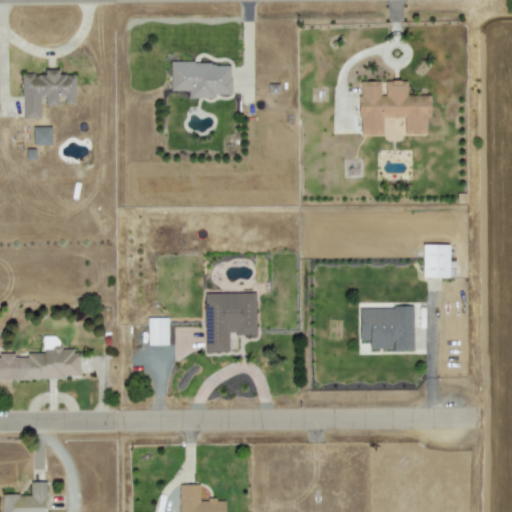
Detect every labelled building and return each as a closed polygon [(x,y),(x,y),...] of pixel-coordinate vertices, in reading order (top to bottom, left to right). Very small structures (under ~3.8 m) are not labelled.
[(169,89),(187,89),(187,96),(230,96),(230,61),(169,61),(169,89)] [(21,117),(40,117),(40,104),(57,104),(57,95),(63,95),(63,102),(74,102),(74,73),(57,73),(57,68),(43,68),(43,73),(21,73),(21,117)] [(358,80),(358,134),(382,133),(381,116),(403,116),(403,133),(426,133),(426,117),(429,117),(429,94),(406,94),(406,80),(382,80),(358,80)] [(50,125),(31,126),(31,144),(50,144),(50,125)] [(448,277),(448,244),(421,243),(420,276),(448,277)] [(203,292),(204,351),(227,351),(227,334),(255,334),(254,291),(203,292)] [(358,339),(368,339),(368,349),(412,348),(411,305),(357,307),(358,339)] [(167,317),(147,317),(147,344),(167,344),(167,317)] [(15,378),(77,377),(76,346),(52,347),(51,335),(41,336),(41,351),(25,352),(25,356),(14,356),(15,378)] [(1,494),(0,511),(44,511),(44,480),(29,480),(29,494),(1,494)] [(198,484),(178,483),(178,511),(223,511),(224,499),(198,498),(198,484)]
